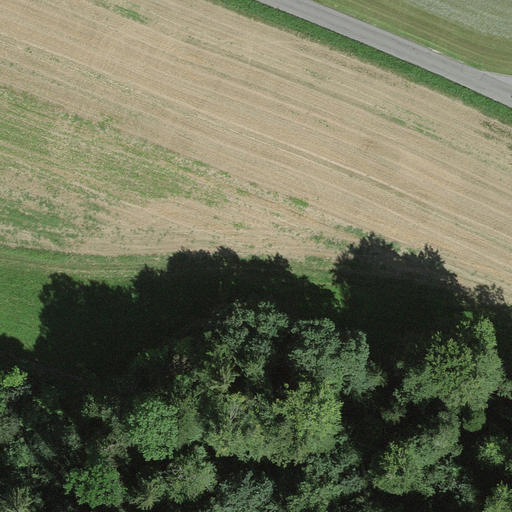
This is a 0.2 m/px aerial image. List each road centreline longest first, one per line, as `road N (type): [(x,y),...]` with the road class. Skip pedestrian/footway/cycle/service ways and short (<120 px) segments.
road 1 (track): [(0,354),(77,384),(163,432),(254,511)]
road 2 (tertiary): [(286,0),(511,92)]
